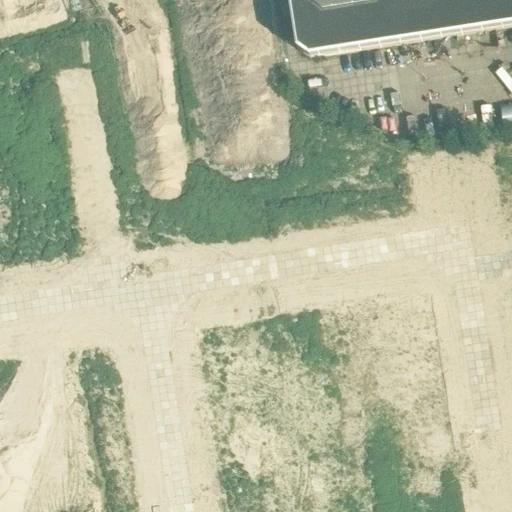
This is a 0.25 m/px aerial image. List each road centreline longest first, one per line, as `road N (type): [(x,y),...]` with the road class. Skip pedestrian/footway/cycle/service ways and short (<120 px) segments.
road 1 (residential): [(454,240),(133,293)]
road 2 (residential): [(454,240),(498,511)]
road 3 (residential): [(133,293),(170,511)]
road 4 (residential): [(79,119),(103,260),(133,293)]
road 5 (residential): [(432,63),(254,90)]
road 6 (residential): [(432,63),(454,240)]
road 7 (residential): [(79,119),(254,90)]
road 8 (residential): [(133,293),(0,313)]
